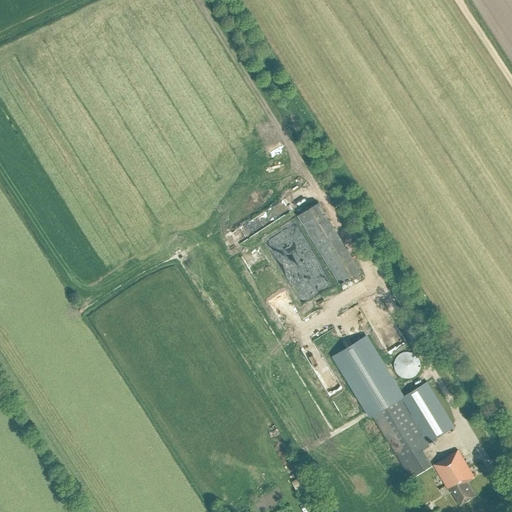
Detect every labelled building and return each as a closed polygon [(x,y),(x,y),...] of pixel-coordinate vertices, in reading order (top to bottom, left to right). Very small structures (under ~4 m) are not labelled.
[(318,165),(316,170),(324,174),(326,170),(318,165)] [(296,195),(304,191),(305,186),(301,179),(309,175),(310,172),(302,171),(302,176),(300,175),(268,192),(266,200),(268,203),(262,207),(259,202),(249,207),(248,214),(245,208),(241,228),(242,229),(241,234),(248,247),(263,239),(256,224),(257,218),(279,206),(280,206),(295,198),(296,195)] [(305,204),(316,197),(313,193),(303,200),(305,204)] [(297,215),(339,284),(361,270),(319,202),(297,215)] [(323,303),(325,313),(331,312),(329,302),(323,303)] [(372,415),(412,479),(432,466),(421,447),(454,427),(426,382),(403,396),(366,336),(333,356),(370,417),(372,415)] [(343,398),(346,404),(352,400),(349,394),(343,398)] [(458,450),(448,456),(433,465),(450,492),(452,491),(460,504),(475,495),(467,482),(481,473),(476,464),(469,468),(458,450)] [(309,485),(314,488),(318,481),(309,476),(306,482),(309,484),(309,485)]
